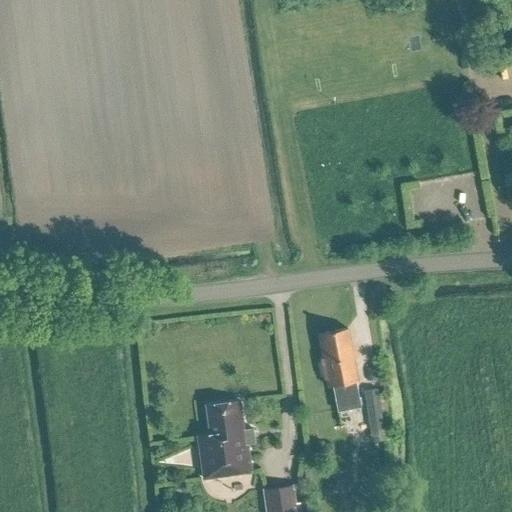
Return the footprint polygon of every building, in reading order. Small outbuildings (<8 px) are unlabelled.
[(319,358),(323,379),(326,378),(327,386),(332,385),(337,410),(359,406),(355,390),(353,391),(351,382),(357,381),(346,328),(317,334),(321,357),(319,358)] [(371,438),(384,436),(377,388),(364,390),(371,438)] [(244,429),(239,399),(203,404),(207,433),(195,435),(202,480),(251,473),(247,444),(254,443),(252,428),(244,429)] [(349,494),(345,470),(325,473),(328,492),(340,491),(340,495),(349,494)] [(292,485),(261,489),(264,511),(299,511),(299,502),(295,503),(292,485)]
